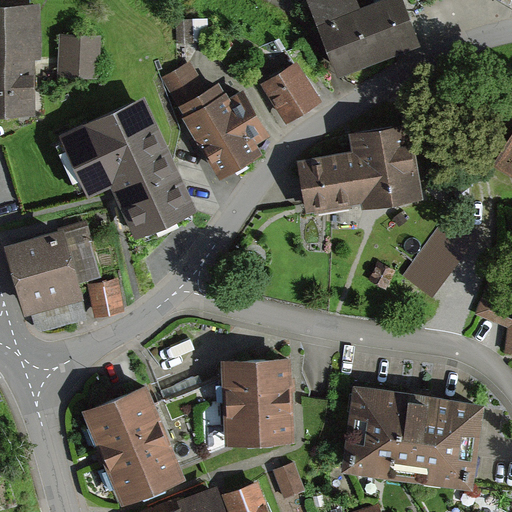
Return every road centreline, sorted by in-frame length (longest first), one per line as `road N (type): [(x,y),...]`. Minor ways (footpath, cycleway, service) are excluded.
road 1 (residential): [(187,282),(262,168),(303,128),(449,48),(511,31)]
road 2 (residential): [(187,282),(222,301),(453,348),(511,382)]
road 3 (residential): [(30,379),(141,320),(187,282)]
road 4 (residential): [(64,511),(30,379)]
